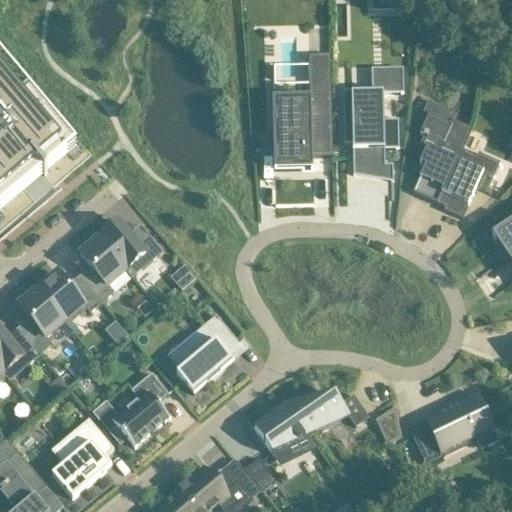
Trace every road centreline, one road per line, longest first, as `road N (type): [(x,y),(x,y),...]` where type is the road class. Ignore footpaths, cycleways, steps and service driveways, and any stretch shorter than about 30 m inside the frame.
road 1 (residential): [(283,363),(319,356),(400,376),(425,373),(448,353),(460,327),(454,296),(435,270),(400,247),(335,230),(280,232),(257,243),(243,271),(276,341)]
road 2 (residential): [(108,511),(283,363)]
road 3 (residential): [(7,282),(111,192)]
